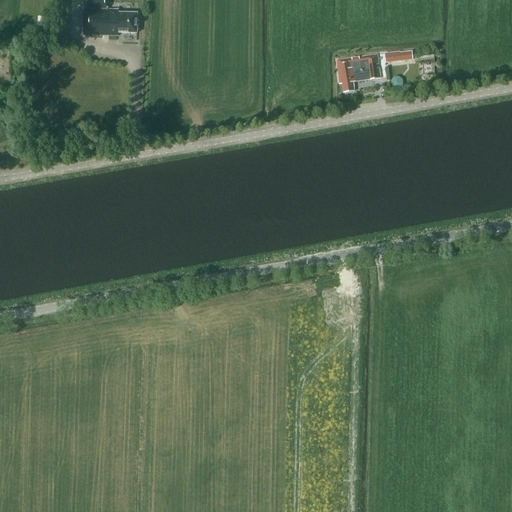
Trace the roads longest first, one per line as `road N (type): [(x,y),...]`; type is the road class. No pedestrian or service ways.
road 1 (tertiary): [(0,178),(511,86)]
road 2 (tertiary): [(0,315),(511,224)]
